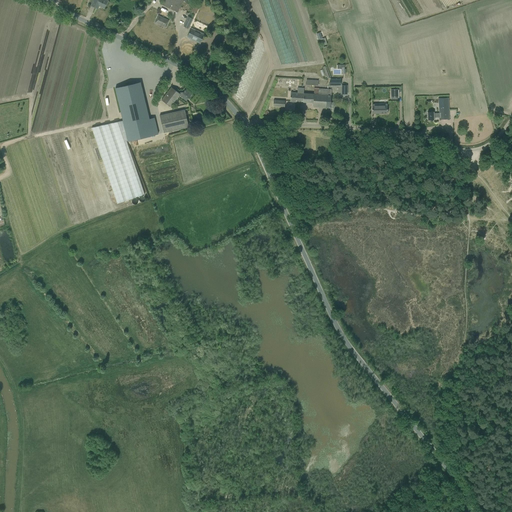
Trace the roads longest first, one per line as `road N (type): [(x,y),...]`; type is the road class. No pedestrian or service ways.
road 1 (unclassified): [(471,511),(336,327),(243,122)]
road 2 (unclassified): [(243,122),(398,131),(475,149),(511,117)]
road 3 (unclassified): [(243,122),(200,78),(37,0)]
